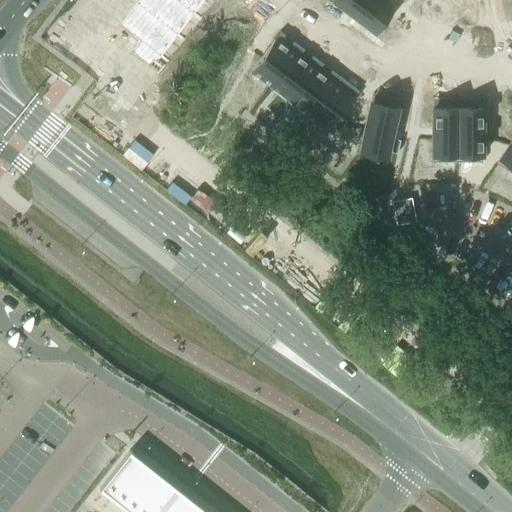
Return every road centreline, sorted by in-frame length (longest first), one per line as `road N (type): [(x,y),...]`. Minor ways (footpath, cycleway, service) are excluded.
road 1 (residential): [(112,0),(108,72),(118,108),(196,159),(511,420)]
road 2 (tertiary): [(319,376),(285,324),(0,95)]
road 3 (tertiary): [(0,153),(256,349),(319,376)]
road 4 (tertiary): [(422,456),(319,376)]
